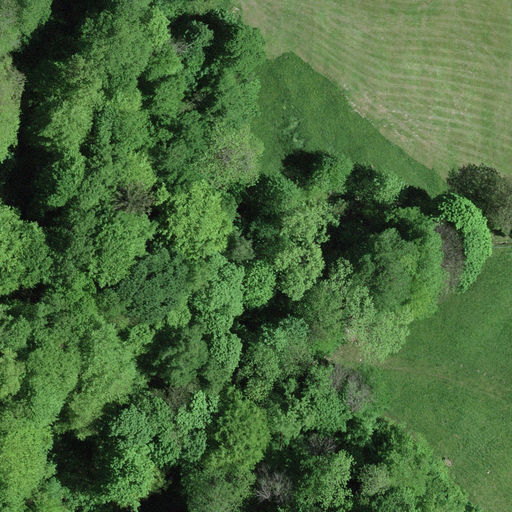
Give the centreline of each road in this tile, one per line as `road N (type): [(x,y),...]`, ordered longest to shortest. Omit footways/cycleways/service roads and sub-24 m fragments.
road 1 (track): [(180,511),(271,396),(324,356),(434,366),(498,389)]
road 2 (track): [(316,361),(409,435),(475,511)]
